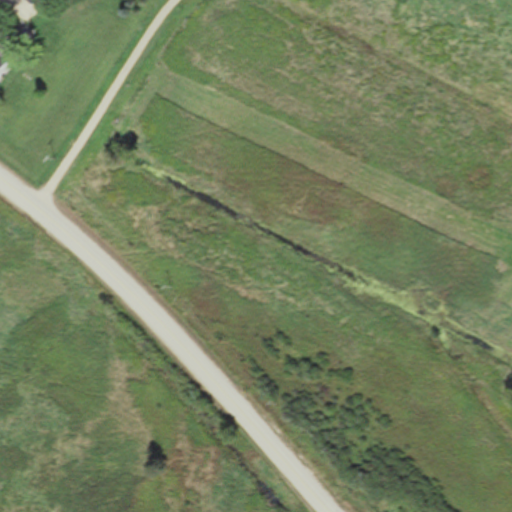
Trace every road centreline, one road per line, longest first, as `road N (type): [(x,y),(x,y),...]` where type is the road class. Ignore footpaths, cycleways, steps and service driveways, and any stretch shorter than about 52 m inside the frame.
road 1 (secondary): [(335,511),(129,285),(0,175)]
road 2 (residential): [(37,203),(174,0)]
